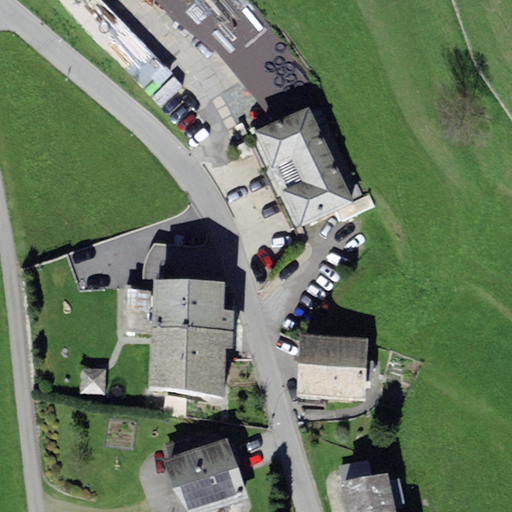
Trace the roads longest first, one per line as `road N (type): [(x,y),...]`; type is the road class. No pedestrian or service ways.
road 1 (residential): [(0,2),(172,149),(216,208),(311,511)]
road 2 (unclassified): [(0,231),(41,511)]
